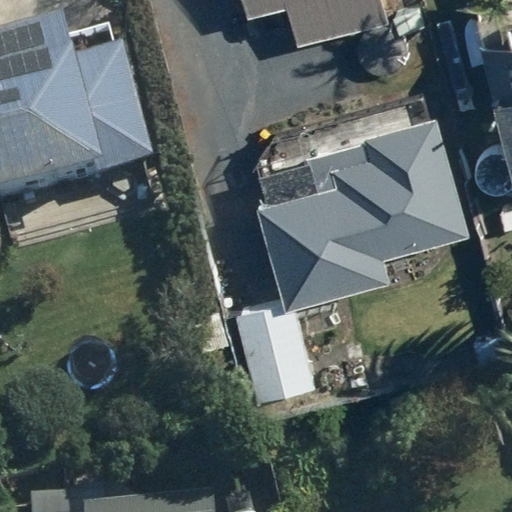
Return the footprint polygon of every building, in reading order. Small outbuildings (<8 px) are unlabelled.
[(258,0),(262,12),(299,3),(309,38),(400,15),(395,0),(258,0)] [(430,7),(405,14),(408,29),(434,22),(430,7)] [(511,33),(492,38),(506,94),(511,92),(511,33)] [(0,222),(119,191),(118,187),(165,174),(134,58),(86,72),(77,42),(1,63),(0,60),(0,222)] [(327,184),(270,200),(299,305),(404,276),(401,264),(411,261),(408,249),(486,227),(453,109),(382,130),(383,135),(319,153),(327,184)] [(483,193),(489,221),(506,216),(500,189),(483,193)] [(247,311),(267,390),(321,376),(305,311),(296,313),(293,300),(247,311)] [(511,331),(484,338),(490,366),(511,360),(511,331)] [(73,511),(74,501),(37,499),(36,511),(73,511)] [(221,511),(221,503),(107,511),(221,511)]
